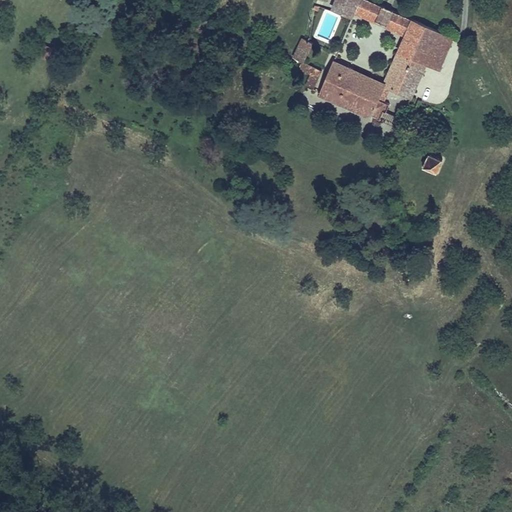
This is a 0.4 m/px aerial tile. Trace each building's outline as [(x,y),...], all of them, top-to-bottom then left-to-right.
[(435,0),(427,20),(402,9),(394,26),(415,35),(395,81),(345,59),(330,93),(385,117),(389,108),(385,106),(393,88),(420,100),(436,64),(452,25),(460,9),(439,0),(435,0)] [(387,23),(394,6),(380,0),(347,0),(344,7),(364,16),(365,13),(387,23)] [(402,9),(394,6),(387,23),(394,26),(402,9)] [(467,31),(452,25),(436,64),(449,69),(467,31)] [(309,40),(299,61),(308,65),(305,70),(318,76),(313,86),(322,91),(333,68),(314,59),(321,45),(309,40)] [(434,169),(447,174),(453,159),(440,154),(434,169)]
